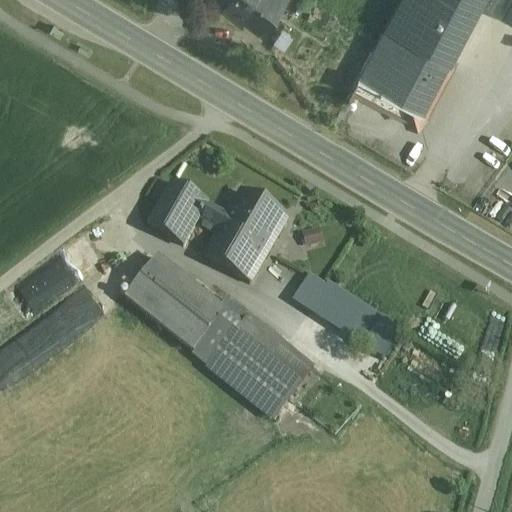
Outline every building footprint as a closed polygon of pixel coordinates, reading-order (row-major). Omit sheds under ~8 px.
[(218,0),(258,32),(282,0),(218,0)] [(399,0),(381,35),(358,78),(381,90),(393,67),(436,89),(451,61),(483,0),(481,0),(399,0)] [(376,0),(368,17),(363,25),(381,35),(399,0),(376,0)] [(393,67),(381,90),(358,78),(353,89),(406,117),(407,120),(426,115),(425,111),(430,110),(454,63),(451,61),(436,89),(393,67)] [(207,207),(172,187),(148,229),(183,248),(198,222),(207,207)] [(228,219),(218,235),(263,261),(286,220),(242,194),(228,219)] [(228,219),(207,207),(198,222),(213,230),(211,234),(217,237),(218,235),(228,219)] [(78,262),(87,279),(134,256),(120,229),(94,241),(99,251),(78,262)] [(305,234),(307,245),(322,242),(320,231),(305,234)] [(263,261),(218,235),(217,237),(204,260),(249,286),(263,261)] [(225,315),(157,261),(126,301),(194,355),(212,332),(225,315)] [(362,317),(319,289),(305,311),(348,339),(362,317)] [(247,317),(232,306),(225,315),(212,332),(226,343),(247,317)] [(226,343),(212,332),(194,355),(200,360),(200,361),(273,420),(312,370),(247,317),(226,343)]
